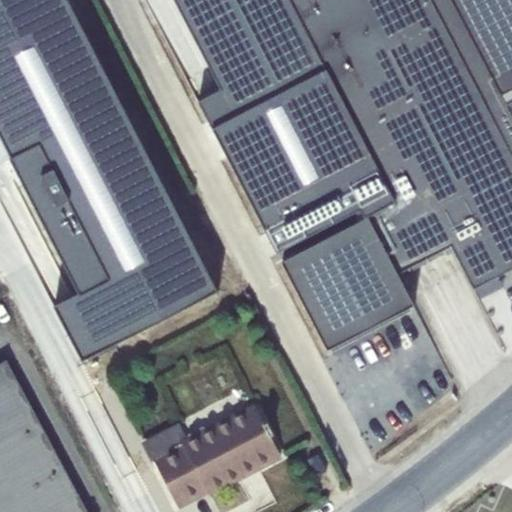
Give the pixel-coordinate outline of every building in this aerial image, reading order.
[(54,307),(82,362),(217,292),(66,0),(0,0),(0,140),(79,294),(54,307)] [(290,0),(394,204),(282,262),(327,351),(414,306),(398,274),(451,247),(473,290),(511,269),(511,158),(509,153),(485,105),(501,97),(450,0),(290,0)] [(511,0),(450,0),(501,97),(511,91),(511,0)] [(511,91),(501,97),(485,105),(509,153),(511,151),(511,91)] [(0,511),(87,511),(6,360),(0,363),(0,511)] [(208,493),(280,455),(254,403),(185,439),(178,424),(141,442),(151,462),(154,460),(177,506),(207,490),(208,493)]
